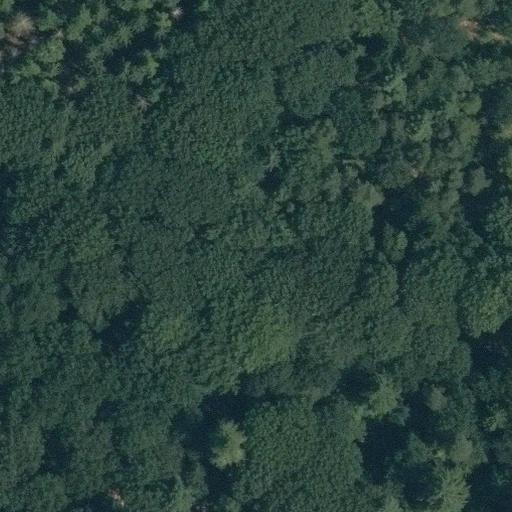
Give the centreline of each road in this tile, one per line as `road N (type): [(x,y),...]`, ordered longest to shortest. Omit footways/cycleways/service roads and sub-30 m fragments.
road 1 (unclassified): [(511,313),(122,302),(98,284),(0,162)]
road 2 (track): [(323,511),(169,362),(122,302),(103,319),(0,344)]
road 3 (track): [(122,302),(269,0)]
road 4 (track): [(122,302),(114,324),(110,511)]
